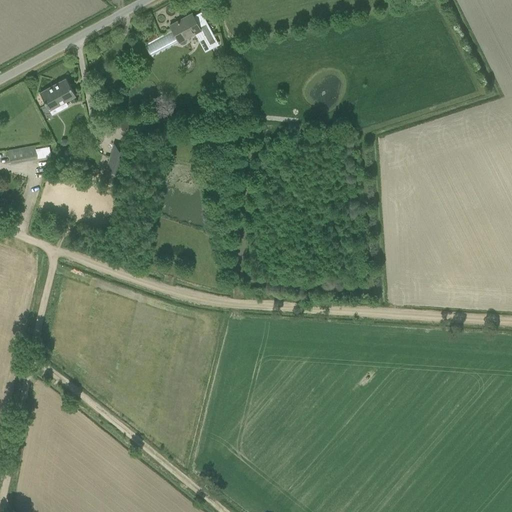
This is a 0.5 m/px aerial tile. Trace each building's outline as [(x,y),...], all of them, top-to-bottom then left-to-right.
[(191,14),(169,25),(174,34),(178,42),(179,44),(179,45),(181,45),(182,45),(184,45),(185,44),(186,43),(186,42),(187,41),(187,39),(186,37),(199,30),(204,40),(208,47),(217,42),(213,36),(211,31),(206,22),(198,26),(191,14)] [(65,78),(39,93),(49,110),(57,106),(59,110),(67,106),(65,101),(75,96),(65,78)] [(151,131),(148,115),(118,121),(122,137),(151,131)] [(130,145),(114,141),(104,174),(120,179),(130,145)] [(34,146),(8,151),(8,155),(3,156),(5,163),(9,162),(10,164),(37,159),(34,146)]
